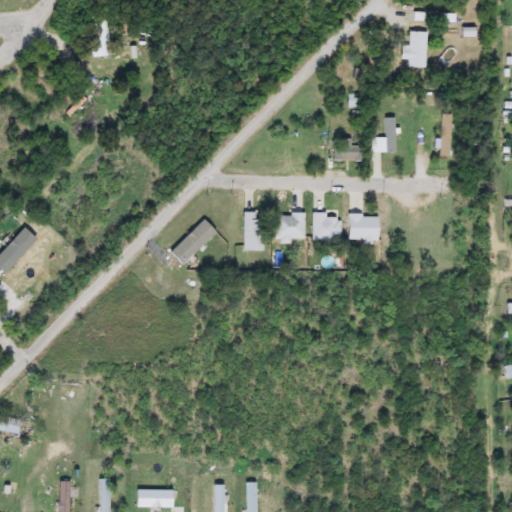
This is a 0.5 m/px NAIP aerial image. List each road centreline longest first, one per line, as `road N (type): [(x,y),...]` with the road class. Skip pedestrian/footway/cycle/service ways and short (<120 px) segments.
road 1 (residential): [(0,377),(373,0)]
road 2 (residential): [(203,171),(417,179)]
